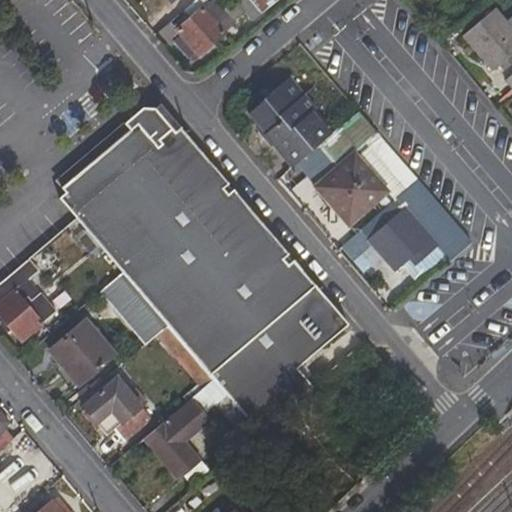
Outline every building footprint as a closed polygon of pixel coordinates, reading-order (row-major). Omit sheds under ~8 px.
[(210,3),(207,0),(196,0),(159,32),(171,47),(175,45),(187,60),(196,53),(200,58),(226,35),(204,9),(210,3)] [(235,0),(238,4),(250,19),(253,21),(278,0),(235,0)] [(233,10),(244,24),(250,19),(238,4),(233,10)] [(511,29),(495,9),(461,37),(490,72),(498,66),(503,72),(511,64),(511,29)] [(511,73),(503,80),(511,90),(511,73)] [(290,168),(318,144),(335,130),(289,77),(246,115),(290,168)] [(122,273),(166,325),(212,380),(258,433),(273,420),(289,407),(312,388),(297,371),(349,328),(318,290),(294,263),(290,267),(284,261),(288,256),(272,236),(235,192),(230,197),(224,191),(230,185),(181,130),(177,134),(157,111),(144,113),(127,127),(131,132),(108,153),(103,148),(92,157),(96,162),(63,190),(68,196),(63,200),(77,218),(122,273)] [(354,153),(375,132),(356,111),(335,130),(318,144),(337,167),(313,188),(348,227),(388,194),(354,153)] [(127,127),(103,148),(108,153),(131,132),(127,127)] [(92,157),(59,185),(63,190),(96,162),(92,157)] [(411,256),(418,250),(423,256),(434,247),(428,240),(430,238),(405,209),(368,241),(394,270),(411,256)] [(449,261),(470,243),(450,221),(434,236),(441,245),(438,248),(449,261)] [(411,256),(416,262),(423,256),(418,250),(411,256)] [(37,270),(29,259),(0,283),(0,319),(20,344),(55,313),(28,279),(37,270)] [(151,339),(155,335),(166,325),(122,273),(107,286),(151,339)] [(77,387),(115,356),(85,320),(48,351),(77,387)] [(155,335),(201,389),(212,380),(166,325),(155,335)] [(136,388),(134,390),(120,374),(83,407),(107,435),(113,429),(125,443),(151,421),(139,407),(146,400),(136,388)] [(212,380),(201,389),(142,439),(176,479),(181,475),(192,489),(208,475),(181,443),(208,419),(203,414),(215,403),(236,428),(221,442),(232,454),(245,443),(258,433),(212,380)] [(387,417),(393,410),(372,384),(323,426),(351,458),(392,424),(387,417)] [(9,424),(0,413),(0,423),(4,428),(9,424)] [(289,429),(300,441),(310,432),(299,419),(289,429)] [(276,455),(292,442),(273,420),(258,433),(245,443),(257,458),(270,448),(276,455)] [(0,451),(13,440),(4,428),(0,423),(0,451)] [(61,511),(52,501),(43,510),(40,511),(61,511)]
